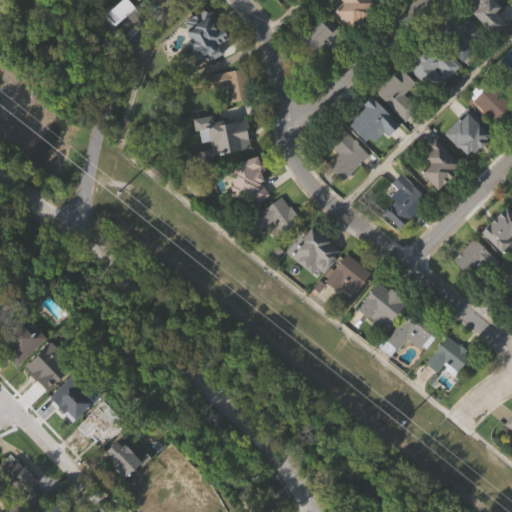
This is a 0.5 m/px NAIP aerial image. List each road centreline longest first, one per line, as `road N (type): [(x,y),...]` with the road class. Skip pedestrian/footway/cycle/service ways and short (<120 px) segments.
road 1 (residential): [(236,0),(277,60),(288,149),(299,173),(511,350)]
road 2 (residential): [(76,233),(105,83),(175,0)]
road 3 (residential): [(59,222),(113,267),(173,353),(221,401)]
road 4 (residential): [(283,114),(317,109),(424,0)]
road 5 (residential): [(112,511),(0,397)]
road 6 (residential): [(405,267),(511,162)]
